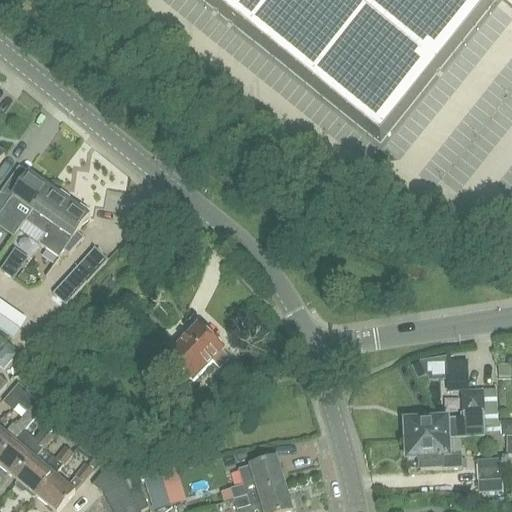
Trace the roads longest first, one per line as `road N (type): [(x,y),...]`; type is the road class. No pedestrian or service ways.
road 1 (residential): [(312,351),(291,303),(243,243),(0,46)]
road 2 (residential): [(312,351),(511,316)]
road 3 (residential): [(354,511),(312,351)]
